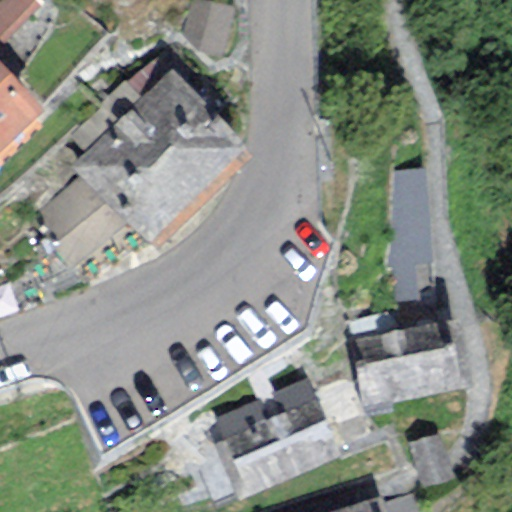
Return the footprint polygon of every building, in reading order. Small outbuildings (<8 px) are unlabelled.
[(32,0),(0,0),(0,43),(2,45),(41,9),(32,0)] [(234,8),(196,0),(191,0),(184,36),(222,59),(234,8)] [(123,82),(140,99),(170,70),(154,53),(123,82)] [(0,150),(43,111),(0,64),(0,150)] [(76,276),(126,228),(146,248),(250,148),(172,68),(170,70),(140,99),(83,153),(68,168),(78,177),(35,218),(61,245),(53,252),(76,276)] [(83,153),(140,99),(123,82),(67,136),(83,153)] [(421,168),(387,171),(383,267),(388,266),(390,300),(414,299),(412,265),(426,264),(421,168)] [(173,329),(67,381),(103,449),(172,426),(303,337),(333,253),(310,222),(173,329)] [(390,402),(471,388),(459,321),(357,339),(361,361),(352,363),(362,418),(392,413),(390,402)] [(237,501),(339,457),(305,379),(215,418),(219,426),(207,431),(237,501)] [(417,511),(412,493),(383,502),(386,511),(417,511)] [(381,496),(331,511),(386,511),(383,502),(381,496)]
